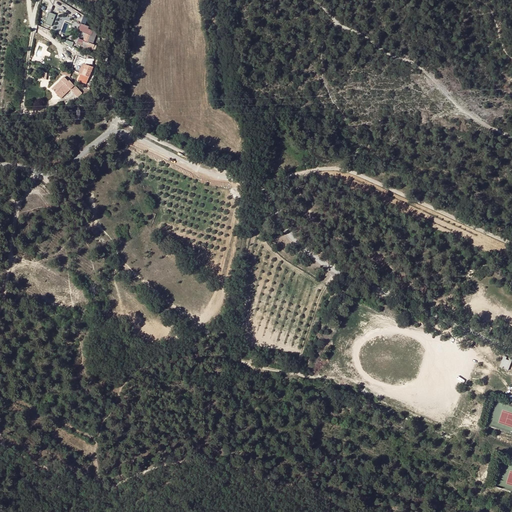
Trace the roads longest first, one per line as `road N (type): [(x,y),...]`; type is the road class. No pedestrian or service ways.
road 1 (track): [(362,511),(206,459),(163,461),(98,488),(0,440)]
road 2 (unclassified): [(255,185),(292,238),(322,263),(511,349)]
road 3 (unclassified): [(255,185),(341,167),(511,241)]
road 4 (track): [(511,137),(312,0)]
road 5 (track): [(321,9),(323,78),(357,136),(336,167)]
road 6 (track): [(19,166),(0,308)]
road 7 (residential): [(115,118),(111,55),(94,22),(62,0)]
road 8 (unclassified): [(110,130),(212,175),(231,175)]
road 9 (unclassified): [(231,175),(115,118)]
road 10 (tertiary): [(0,163),(47,173),(110,130)]
